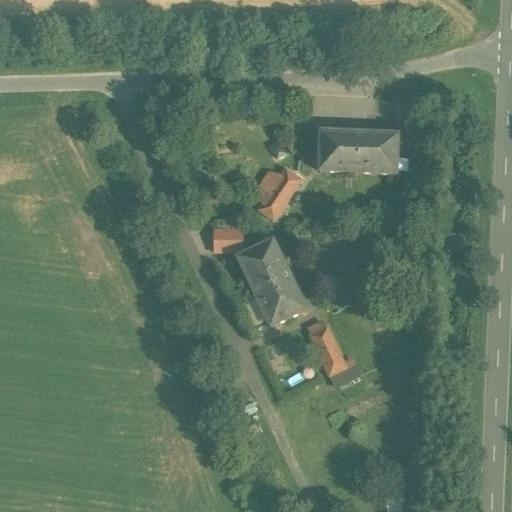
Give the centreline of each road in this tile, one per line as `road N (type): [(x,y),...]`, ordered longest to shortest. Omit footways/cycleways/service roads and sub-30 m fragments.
road 1 (unclassified): [(510,48),(356,72),(0,84)]
road 2 (tertiary): [(490,511),(510,48)]
